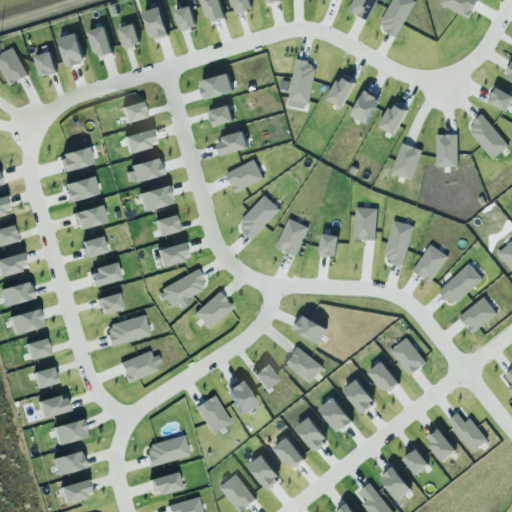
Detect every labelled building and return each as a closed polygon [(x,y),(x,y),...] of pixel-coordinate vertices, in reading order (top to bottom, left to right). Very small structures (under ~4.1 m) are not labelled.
[(218,0),(222,12),(223,16),(210,20),(209,16),(205,17),(201,5),(199,0),(218,0)] [(244,9),(245,10),(236,13),(234,8),(231,0),(248,0),(251,7),(244,9)] [(374,0),(374,1),(365,19),(346,10),(351,0),(374,0)] [(381,22),(379,21),(386,7),(390,0),(414,0),(401,23),(394,36),(384,30),(385,28),(382,27),(381,25),(381,22)] [(438,2),(439,0),(476,0),(466,17),(456,12),(438,2)] [(154,35),(149,36),(145,22),(141,11),(159,5),(166,30),(168,35),(155,38),(154,35)] [(188,26),(188,28),(179,30),(178,27),(173,9),(188,5),(189,9),(194,24),(188,26)] [(132,44),(132,45),(123,48),(122,43),(116,27),(132,22),(135,31),(138,42),(132,44)] [(103,25),(109,46),(111,52),(99,56),(97,52),(93,53),(88,37),(86,30),(103,25)] [(77,61),(78,62),(66,66),(65,63),(64,60),(57,37),(74,32),(77,40),(83,59),(77,61)] [(0,70),(0,52),(11,46),(17,56),(27,73),(8,84),(6,81),(0,70)] [(54,70),(54,72),(46,74),(45,72),(39,74),(35,62),(33,55),(48,50),(53,63),(55,69),(54,70)] [(307,102),(287,98),(291,76),(295,57),(307,60),(306,62),(310,62),(312,66),(312,67),(314,68),(312,80),(307,102)] [(199,80),(206,78),(226,72),(231,90),(220,93),(204,98),(203,97),(202,97),(199,89),(201,88),(199,80)] [(336,79),(331,86),(325,98),(340,106),(343,101),(354,82),(343,75),(342,76),(339,81),(336,79)] [(280,79),(289,80),(287,91),(278,89),(280,79)] [(495,86),(490,95),(491,96),(488,101),(502,109),(505,110),(511,97),(511,95),(507,92),(495,86)] [(364,89),(353,108),(349,114),(364,123),(374,106),(378,100),(374,98),(375,96),(364,89)] [(121,106),(137,101),(140,100),(142,107),(144,107),(146,115),(127,121),(125,121),(121,106)] [(227,104),(231,119),(223,122),(212,125),(210,120),(209,120),(206,111),(223,105),(227,104)] [(388,106),(391,108),(394,104),(405,110),(397,124),(392,133),(377,125),(385,112),(388,106)] [(471,120),(480,113),(491,125),(507,144),(492,158),(480,145),(469,131),(470,129),(470,128),(470,124),(473,122),(471,120)] [(123,136),(131,133),(150,128),(154,141),(149,142),(150,146),(136,150),(128,152),(123,136)] [(220,136),(227,134),(241,130),(246,147),(236,150),(220,154),(216,141),(222,140),(220,136)] [(434,133),(456,133),(456,153),(456,165),(435,165),(435,156),(434,133)] [(401,141),(421,149),(419,153),(409,179),(389,171),(394,159),(401,141)] [(91,163),(79,166),(63,171),(58,154),(62,153),(67,151),(86,145),(91,163)] [(124,172),(130,170),(129,165),(140,162),(155,157),(156,161),(159,160),(163,173),(157,175),(134,181),(133,179),(127,181),(124,172)] [(224,173),(241,164),(252,158),(262,177),(244,187),(234,191),(224,173)] [(96,193),(72,200),(68,201),(63,184),(91,175),(96,193)] [(137,193),(160,186),(166,184),(169,196),(168,197),(169,202),(152,207),(142,210),(137,193)] [(0,195),(3,194),(8,207),(2,209),(3,212),(0,213),(0,195)] [(263,194),(278,208),(263,225),(250,238),(241,230),(243,229),(240,226),(240,222),(241,221),(239,219),(247,210),(263,194)] [(99,204),(75,211),(72,212),(72,213),(70,213),(74,225),(77,224),(79,229),(100,222),(104,220),(99,204)] [(354,206),(375,207),(374,230),(373,239),(352,238),(354,214),(354,206)] [(153,220),(155,219),(172,214),(174,221),(177,220),(179,229),(163,234),(158,235),(153,220)] [(287,217),(307,226),(300,240),(293,254),(274,245),(282,228),(287,217)] [(392,219),(412,225),(405,249),(400,265),(389,261),(389,259),(385,258),(384,255),(385,253),(382,252),(385,242),(392,219)] [(0,227),(10,224),(12,231),(14,230),(17,239),(1,244),(0,244),(0,227)] [(321,232),(337,235),(336,242),(334,255),(318,252),(319,246),(321,232)] [(80,241),(95,237),(100,235),(104,251),(102,252),(83,257),(80,248),(82,247),(80,241)] [(511,238),(511,271),(496,251),(511,238)] [(155,250),(166,246),(182,241),(186,254),(181,255),(182,259),(174,262),(160,266),(155,250)] [(411,270),(421,255),(429,243),(447,255),(430,279),(428,281),(411,270)] [(0,258),(4,257),(20,252),(24,264),(19,266),(20,269),(14,271),(0,275),(0,258)] [(93,267),(105,264),(114,261),(119,278),(95,285),(92,286),(89,279),(91,278),(89,273),(94,271),(93,267)] [(437,290),(441,286),(467,262),(481,277),(465,293),(456,301),(454,299),(453,300),(449,301),(447,298),(445,299),(437,290)] [(196,268),(201,278),(199,279),(201,281),(201,285),(199,287),(200,289),(190,295),(170,306),(159,288),(186,273),(196,268)] [(0,288),(17,283),(25,281),(26,285),(30,284),(33,297),(14,302),(4,305),(0,288)] [(193,312),(200,305),(217,291),(231,306),(228,309),(207,328),(193,312)] [(117,292),(99,297),(95,299),(98,308),(100,308),(101,314),(115,310),(121,308),(117,292)] [(457,316),(473,303),(482,296),(495,312),(478,326),(470,332),(457,316)] [(8,316),(17,313),(36,308),(41,325),(34,327),(13,333),(8,316)] [(292,328),(301,313),(309,318),(325,328),(317,343),(316,342),(292,328)] [(109,324),(118,321),(142,314),(148,334),(127,340),(109,346),(105,334),(107,333),(106,331),(108,327),(109,326),(109,324)] [(405,336),(422,357),(425,361),(413,370),(408,374),(397,360),(388,349),(405,336)] [(24,343),(43,337),(45,344),(47,343),(49,352),(35,357),(29,359),(24,343)] [(283,362),(296,346),(309,356),(321,365),(307,382),(285,364),(283,362)] [(118,362),(136,355),(148,350),(150,356),(156,354),(159,362),(154,364),(156,369),(137,377),(127,382),(118,362)] [(367,371),(380,360),(387,369),(398,383),(388,391),(384,387),(382,389),(374,380),(367,371)] [(264,362),(272,373),(276,379),(263,389),(259,384),(251,373),(264,362)] [(32,372),(50,366),(51,368),(54,367),(56,375),(54,376),(56,382),(48,384),(36,388),(32,372)] [(511,366),(511,394),(506,387),(511,383),(503,374),(511,366)] [(355,378),(364,388),(372,398),(368,401),(371,404),(361,412),(348,395),(342,389),(355,378)] [(239,379),(247,393),(254,403),(240,413),(232,401),(224,388),(239,379)] [(36,401),(51,396),(57,394),(58,399),(63,397),(64,403),(66,402),(68,409),(52,414),(41,418),(36,401)] [(194,406),(212,395),(221,409),(229,422),(211,433),(204,423),(194,406)] [(318,408),(332,396),(338,403),(351,420),(341,428),(340,427),(336,431),(325,417),(318,408)] [(447,419),(452,426),(472,450),(486,438),(476,426),(468,417),(464,421),(456,411),(447,419)] [(295,426),(311,446),(314,450),(324,442),(321,439),(325,437),(316,426),(308,416),(295,426)] [(56,444),(51,426),(55,425),(79,418),(84,436),(67,441),(56,444)] [(437,427),(427,435),(429,436),(427,437),(431,441),(427,443),(432,449),(441,461),(455,449),(442,434),(437,427)] [(149,446),(148,444),(155,442),(182,434),(188,454),(160,462),(148,466),(145,454),(147,454),(146,450),(148,447),(149,446)] [(272,447),(286,436),(300,454),(304,459),(293,467),(290,463),(287,465),(278,454),(272,447)] [(402,457),(410,451),(410,452),(415,448),(422,456),(427,463),(414,473),(407,464),(402,457)] [(51,458),(70,452),(77,450),(78,452),(81,451),(85,466),(66,472),(56,475),(51,458)] [(247,464),(260,454),(267,462),(277,474),(274,478),(276,480),(267,488),(263,483),(247,464)] [(392,465),(397,471),(410,488),(396,498),(385,484),(380,478),(383,476),(382,474),(388,469),(387,469),(392,465)] [(147,479),(164,474),(175,471),(179,488),(168,491),(157,494),(156,490),(151,492),(147,479)] [(218,486),(235,473),(251,493),(254,498),(238,511),(224,494),(218,486)] [(58,487),(69,483),(85,478),(89,491),(84,493),(85,496),(78,499),(63,503),(58,487)] [(368,481),(376,491),(392,511),(368,511),(361,503),(366,499),(358,489),(368,481)] [(168,511),(166,505),(184,499),(196,496),(201,511),(168,511)] [(346,502),(354,511),(337,511),(336,511),(342,506),(341,505),(346,502)]
